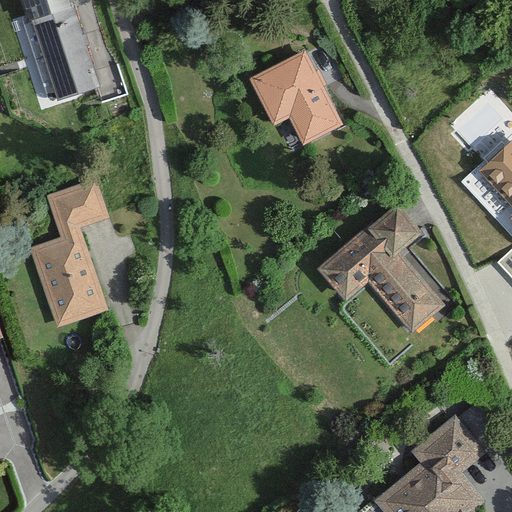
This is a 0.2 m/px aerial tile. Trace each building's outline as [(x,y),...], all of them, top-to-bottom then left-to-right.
[(73,1),(30,15),(57,100),(95,89),(100,106),(133,96),(122,60),(94,68),(73,1)] [(306,51),(248,77),(270,125),(289,117),(301,143),(340,124),(306,51)] [(511,139),(479,171),(511,206),(511,217),(510,219),(511,220),(511,139)] [(60,235),(29,247),(59,327),(111,308),(82,227),(109,217),(95,177),(45,195),(60,235)] [(421,235),(395,203),(315,269),(342,302),(368,281),(410,332),(443,305),(400,252),(421,235)] [(511,248),(501,257),(511,272),(511,248)] [(412,451),(421,462),(375,499),(384,511),(477,511),(476,510),(486,501),(462,471),(486,453),(456,415),(412,451)]
